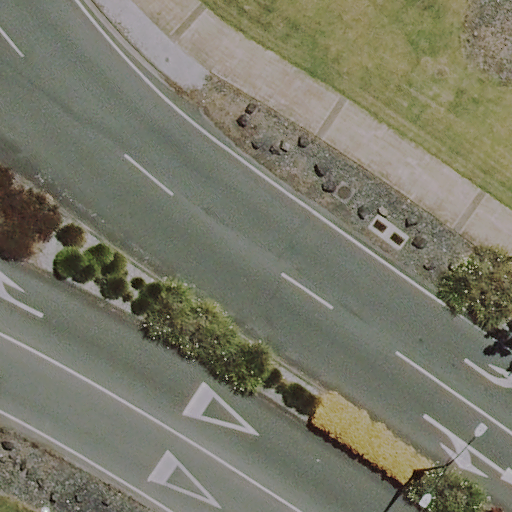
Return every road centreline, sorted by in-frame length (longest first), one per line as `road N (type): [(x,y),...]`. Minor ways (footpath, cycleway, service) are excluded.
road 1 (tertiary): [(0,32),(159,185),(511,434)]
road 2 (tertiary): [(298,511),(80,374),(0,336)]
